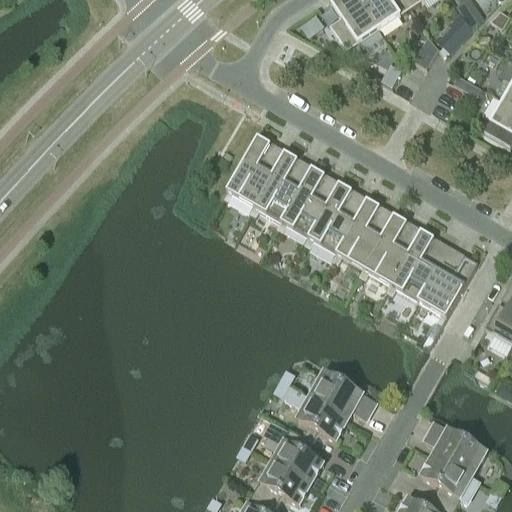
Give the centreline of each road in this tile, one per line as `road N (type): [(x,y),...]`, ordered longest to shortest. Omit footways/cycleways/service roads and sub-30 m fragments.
road 1 (residential): [(234,88),(504,241)]
road 2 (residential): [(504,241),(354,511)]
road 3 (tertiary): [(0,201),(160,36)]
